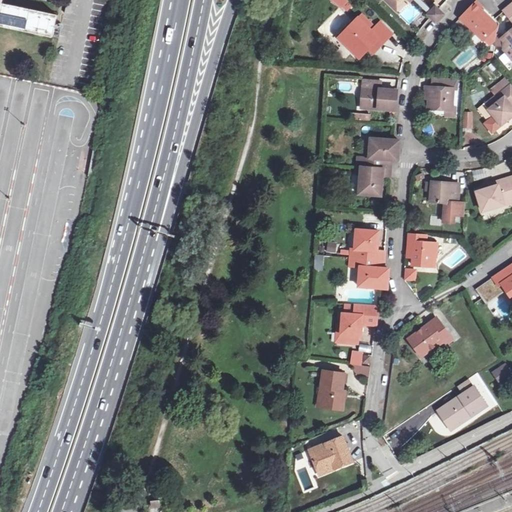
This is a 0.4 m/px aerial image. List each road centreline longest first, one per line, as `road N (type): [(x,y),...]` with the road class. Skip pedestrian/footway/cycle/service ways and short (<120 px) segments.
road 1 (trunk): [(180,0),(126,228),(37,511)]
road 2 (residential): [(398,477),(381,458),(373,424),(385,330),(409,305),(394,276),(406,154)]
road 3 (trunk): [(132,294),(233,0)]
road 4 (trunk): [(132,294),(204,0)]
road 5 (trunk): [(62,511),(132,294)]
road 6 (residential): [(406,154),(418,60),(464,0)]
road 7 (residential): [(398,477),(511,421)]
